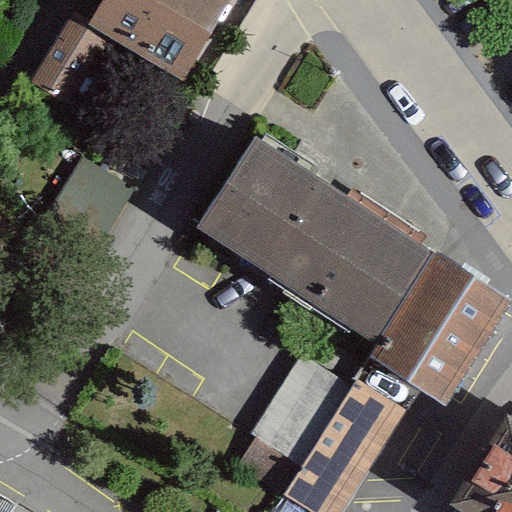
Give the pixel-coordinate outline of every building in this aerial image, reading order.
[(220,0),(91,0),(84,13),(180,69),(220,0)] [(250,121),(193,212),(377,327),(435,236),(250,121)] [(88,157),(56,209),(103,239),(136,187),(88,157)] [(510,286),(435,236),(377,327),(370,343),(424,376),(446,389),(510,286)] [(266,511),(340,511),(424,376),(370,343),(266,511)] [(511,511),(511,405),(508,402),(438,511),(511,511)]
